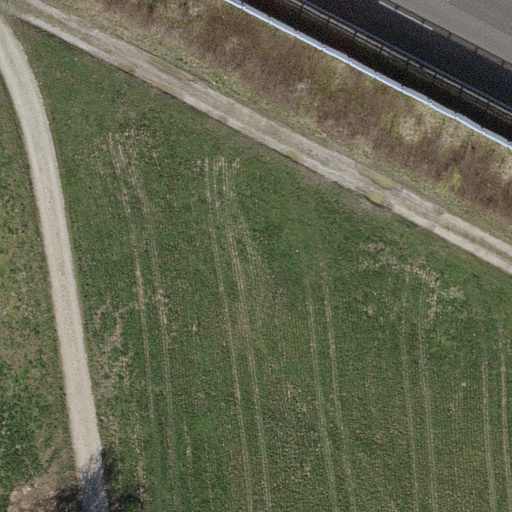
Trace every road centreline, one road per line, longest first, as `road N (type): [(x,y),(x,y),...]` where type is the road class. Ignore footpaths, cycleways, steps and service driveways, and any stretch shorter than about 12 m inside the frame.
road 1 (track): [(11,0),(511,261)]
road 2 (track): [(0,36),(38,135),(97,511)]
